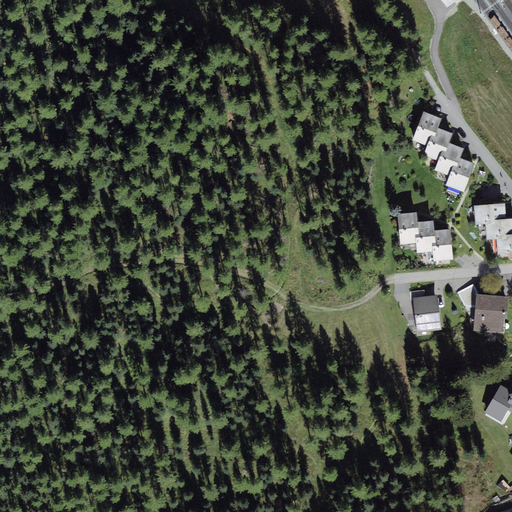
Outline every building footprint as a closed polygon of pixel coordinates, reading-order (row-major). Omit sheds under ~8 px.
[(424,113),(413,141),(428,147),(437,127),(440,120),(424,113)] [(428,147),(425,155),(441,161),(449,141),(452,133),(437,127),(428,147)] [(441,161),(437,169),(453,176),(460,158),(464,148),(449,141),(441,161)] [(453,176),(448,186),(464,192),(475,164),(460,158),(453,176)] [(504,203),(474,206),(476,223),(486,222),(506,220),(504,203)] [(400,244),(418,243),(417,222),(416,213),(398,214),(400,244)] [(511,219),(506,220),(486,222),(487,238),(497,237),(511,235),(511,219)] [(419,252),(436,251),(434,230),(433,221),(417,222),(418,243),(419,252)] [(436,261),(453,260),(451,229),(434,230),(436,251),(436,261)] [(511,235),(497,237),(498,254),(511,253),(511,235)] [(509,297),(477,294),(474,330),(502,333),(503,319),(507,319),(509,297)] [(418,333),(442,330),(438,295),(413,298),(418,333)] [(502,422),(509,410),(511,411),(511,381),(508,389),(501,385),(485,412),(502,422)]
